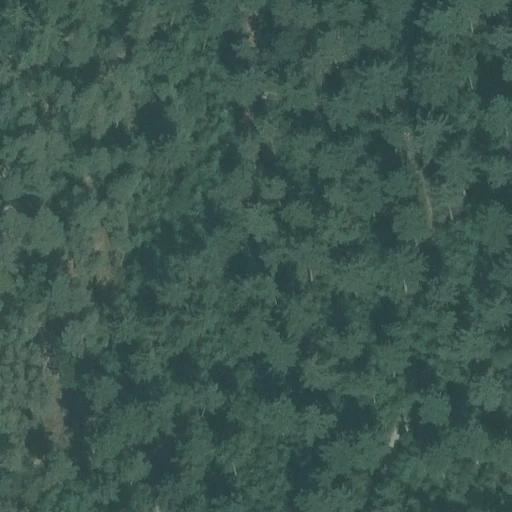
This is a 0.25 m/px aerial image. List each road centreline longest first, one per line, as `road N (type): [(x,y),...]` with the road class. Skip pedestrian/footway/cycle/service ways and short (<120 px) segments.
road 1 (track): [(0,25),(511,151)]
road 2 (track): [(0,470),(86,453),(159,458)]
